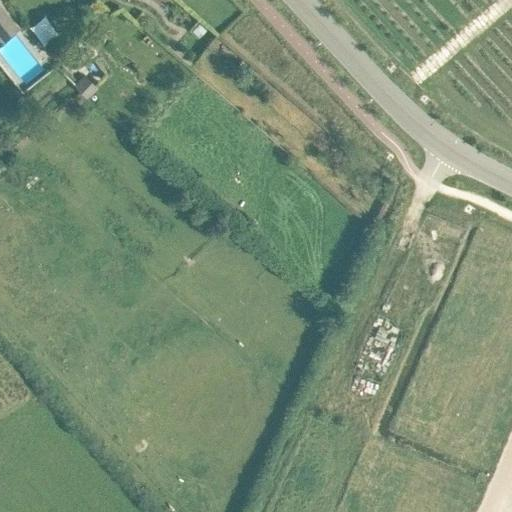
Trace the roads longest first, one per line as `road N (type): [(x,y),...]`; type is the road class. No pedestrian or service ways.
road 1 (tertiary): [(511,179),(421,128),(300,0)]
road 2 (unknown): [(511,22),(407,116)]
